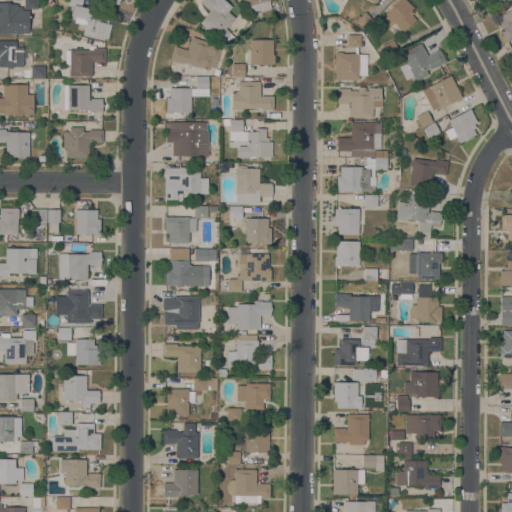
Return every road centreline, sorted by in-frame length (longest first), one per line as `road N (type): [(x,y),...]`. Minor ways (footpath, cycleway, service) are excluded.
road 1 (residential): [(162,0),(137,66),(132,511)]
road 2 (tertiary): [(301,511),(304,51),(297,0)]
road 3 (residential): [(469,511),(473,187),(490,149),(511,127)]
road 4 (tertiary): [(511,121),(449,0)]
road 5 (residential): [(132,183),(0,181)]
